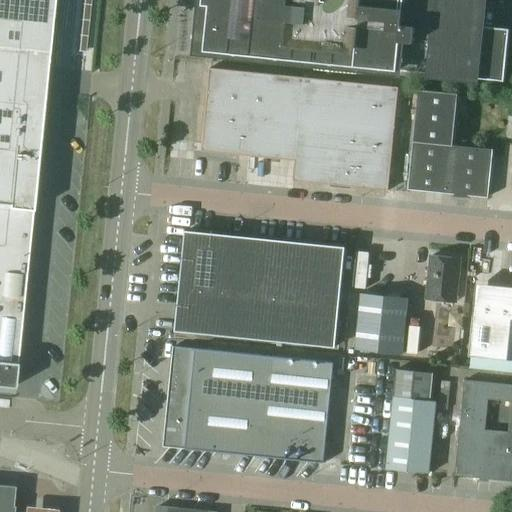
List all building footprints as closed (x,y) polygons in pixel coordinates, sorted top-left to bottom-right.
[(0,0),(0,385),(13,387),(15,384),(54,0),(0,0)] [(213,52),(397,69),(403,0),(200,0),(199,9),(208,20),(205,49),(202,49),(202,51),(213,52)] [(403,0),(397,69),(432,72),(439,0),(403,0)] [(439,0),(432,72),(432,74),(505,81),(510,29),(485,27),(487,6),(477,5),(477,0),(439,0)] [(296,160),(294,180),(388,190),(399,88),(211,68),(203,150),(296,160)] [(419,90),(409,189),(455,194),(455,196),(469,198),(469,195),(489,197),(492,168),(495,168),(495,162),(492,162),(494,150),(454,145),(459,94),(419,90)] [(176,331),(336,347),(346,247),(186,231),(176,331)] [(430,298),(457,301),(461,259),(431,256),(429,276),(432,276),(430,298)] [(469,356),(472,356),(511,360),(511,290),(511,291),(499,289),(499,290),(477,287),(476,293),(469,356)] [(409,298),(361,293),(356,349),(404,354),(409,298)] [(176,348),(167,445),(165,445),(165,446),(324,462),(334,363),(175,347),(175,348),(176,348)] [(434,373),(397,369),(395,397),(431,401),(434,373)] [(490,475),(490,479),(511,481),(511,384),(465,380),(455,476),(481,478),(481,474),(490,475)] [(437,401),(431,401),(395,397),(387,469),(430,473),(437,401)] [(0,511),(12,511),(15,487),(0,485),(0,511)]
